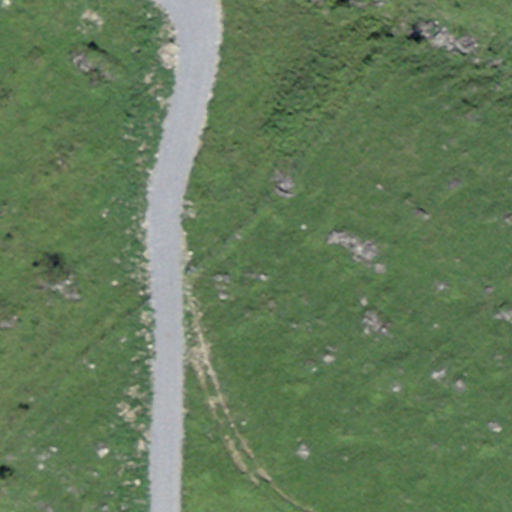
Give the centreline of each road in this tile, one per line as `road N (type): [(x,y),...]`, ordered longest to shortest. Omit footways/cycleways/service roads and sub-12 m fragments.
road 1 (track): [(185,0),(206,34),(175,195),(163,511)]
road 2 (track): [(170,251),(221,421),(263,484),(320,511)]
